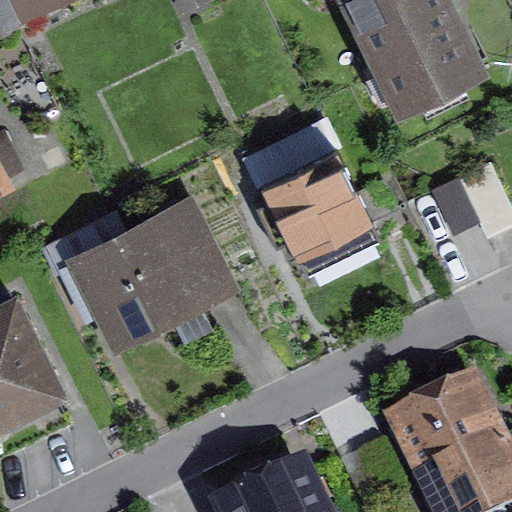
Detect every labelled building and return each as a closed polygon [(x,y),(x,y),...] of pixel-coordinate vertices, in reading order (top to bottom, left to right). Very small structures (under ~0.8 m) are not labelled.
[(8,0),(19,21),(60,0),(8,0)] [(445,0),(351,0),(403,102),(477,64),(445,0)] [(0,182),(4,181),(1,174),(19,165),(1,130),(0,129),(0,182)] [(336,150),(264,185),(299,255),(370,221),(379,242),(405,229),(381,180),(357,192),(336,150)] [(511,206),(490,161),(458,177),(485,233),(511,219),(511,206)] [(103,215),(43,244),(53,267),(61,263),(80,303),(100,293),(118,329),(139,318),(145,330),(174,317),(167,303),(189,293),(195,305),(229,289),(188,206),(116,241),(103,215)] [(13,299),(0,305),(0,416),(58,387),(13,299)] [(511,470),(470,385),(398,420),(443,511),(470,511),(511,491),(511,470)] [(341,511),(312,456),(215,506),(218,511),(341,511)]
